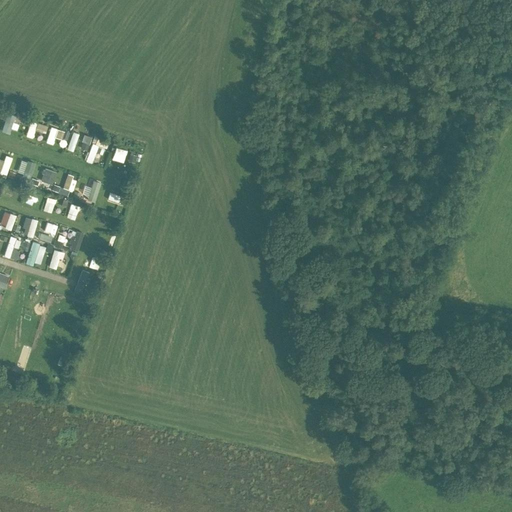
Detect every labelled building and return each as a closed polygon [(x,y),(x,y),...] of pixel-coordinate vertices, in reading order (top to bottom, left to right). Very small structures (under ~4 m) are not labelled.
[(8,113),(2,131),(9,133),(16,115),(8,113)] [(31,120),(26,135),(33,137),(38,122),(31,120)] [(52,126),(46,142),(53,144),(58,129),(52,126)] [(73,131),(67,148),(73,150),(79,133),(73,131)] [(92,143),(86,160),(91,162),(95,152),(97,145),(95,144),(92,143)] [(6,155),(0,171),(0,172),(6,175),(12,158),(6,155)] [(27,160),(22,177),(30,180),(35,162),(27,160)] [(45,169),(41,181),(47,183),(51,171),(45,169)] [(66,179),(63,188),(64,188),(68,190),(71,181),(66,179)] [(93,181),(87,200),(94,202),(101,183),(93,181)] [(110,192),(107,199),(121,204),(123,197),(110,192)] [(10,213),(4,228),(10,230),(16,215),(10,213)] [(32,218),(26,235),(32,237),(37,220),(32,218)] [(51,222),(45,241),(52,243),(58,224),(51,222)] [(74,237),(71,236),(69,243),(72,244),(70,249),(77,251),(84,233),(76,231),(74,237)] [(10,236),(4,256),(10,258),(13,247),(16,239),(16,238),(10,236)] [(55,240),(54,244),(55,245),(55,247),(61,248),(63,242),(55,240)] [(32,243),(25,264),(33,266),(39,245),(32,243)] [(47,245),(45,251),(51,253),(53,247),(47,245)] [(54,250),(49,267),(56,269),(59,258),(61,252),(54,250)] [(83,269),(75,291),(82,293),(90,272),(83,269)] [(0,273),(0,285),(4,287),(8,276),(0,273)]
